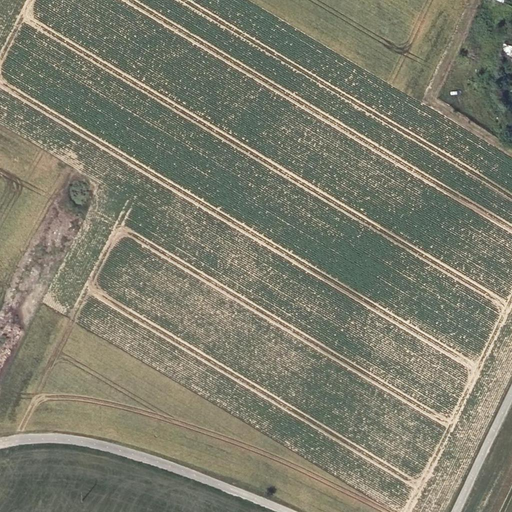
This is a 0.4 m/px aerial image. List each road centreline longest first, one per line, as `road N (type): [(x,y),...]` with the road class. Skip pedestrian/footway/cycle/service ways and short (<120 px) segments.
road 1 (tertiary): [(284,511),(71,438),(0,443)]
road 2 (tertiary): [(511,394),(455,511)]
